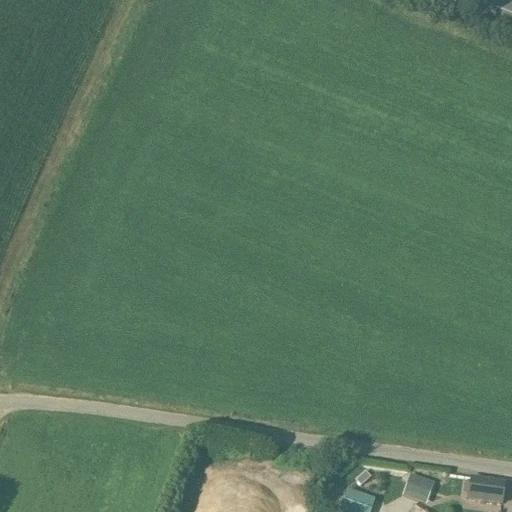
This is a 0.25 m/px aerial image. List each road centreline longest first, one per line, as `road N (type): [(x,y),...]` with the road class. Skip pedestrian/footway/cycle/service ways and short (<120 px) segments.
road 1 (residential): [(511,471),(106,411),(0,406)]
road 2 (track): [(131,0),(58,143),(0,299)]
